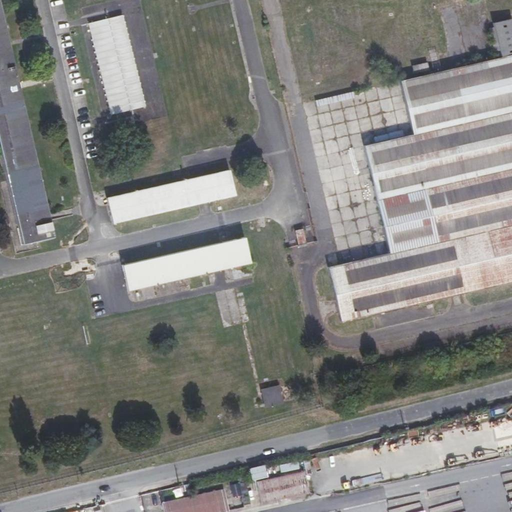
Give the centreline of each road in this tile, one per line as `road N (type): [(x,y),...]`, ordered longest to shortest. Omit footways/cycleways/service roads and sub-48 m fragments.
road 1 (unclassified): [(117,483),(511,385)]
road 2 (unclassified): [(0,510),(117,483)]
